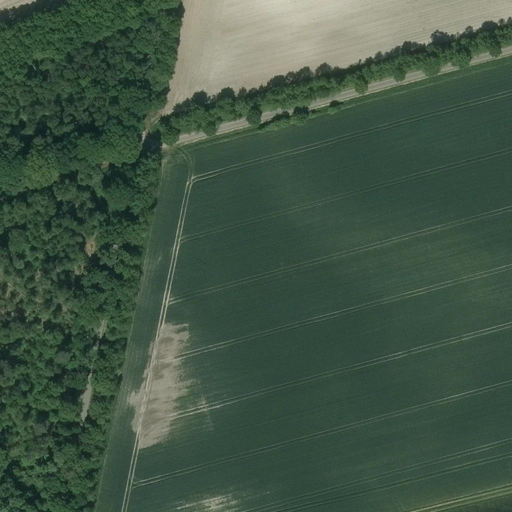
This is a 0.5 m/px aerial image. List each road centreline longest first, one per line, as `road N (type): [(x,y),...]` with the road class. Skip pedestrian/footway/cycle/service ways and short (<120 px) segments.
road 1 (unclassified): [(147,144),(511,47)]
road 2 (unclassified): [(69,511),(147,144)]
road 3 (unclassified): [(0,195),(147,144)]
road 4 (unclassified): [(167,0),(147,144)]
